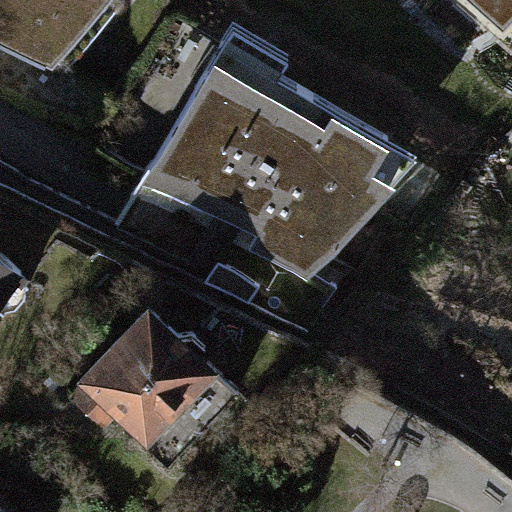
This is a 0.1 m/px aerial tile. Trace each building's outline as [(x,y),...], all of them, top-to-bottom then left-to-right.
[(120,2),(116,0),(0,0),(0,52),(56,80),(120,2)] [(511,0),(447,0),(511,56),(511,0)] [(213,47),(145,173),(260,228),(251,241),(305,269),(396,169),(373,157),(390,127),(331,96),(326,108),(213,47)] [(0,268),(0,351),(41,303),(0,268)] [(151,318),(75,400),(167,485),(244,403),(151,318)]
